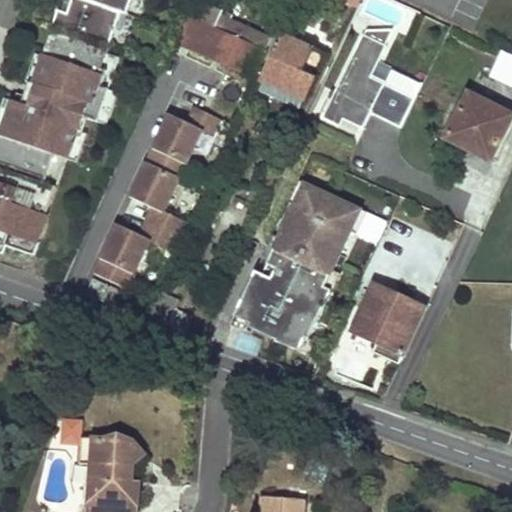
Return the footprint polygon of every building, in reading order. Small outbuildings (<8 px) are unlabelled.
[(132,0),(73,0),(68,16),(59,13),(43,58),(45,59),(35,87),(39,88),(34,101),(17,95),(2,139),(0,137),(0,244),(6,247),(10,235),(39,245),(58,189),(46,185),(55,157),(68,161),(83,119),(98,124),(109,91),(102,89),(108,73),(102,71),(121,14),(127,16),(132,0)] [(186,19),(175,43),(199,54),(252,76),(270,39),(230,21),(231,17),(207,6),(201,16),(193,13),(189,20),(186,19)] [(376,41),(386,46),(394,30),(381,31),(376,41)] [(381,31),(367,32),(364,37),(362,36),(322,120),(339,128),(343,121),(362,130),(371,112),(384,84),(372,78),(387,46),(386,46),(376,41),(381,31)] [(276,34),(256,80),(262,84),(263,82),(304,100),(324,55),(276,34)] [(175,43),(168,59),(181,64),(183,59),(194,64),(199,54),(175,43)] [(511,56),(503,52),(490,78),(511,87),(511,56)] [(414,98),(384,84),(371,112),(401,126),(414,98)] [(467,94),(445,139),(490,162),(511,117),(467,94)] [(218,120),(194,108),(186,125),(200,131),(211,137),(218,120)] [(186,125),(169,116),(130,198),(153,209),(162,212),(200,131),(186,125)] [(58,189),(68,161),(55,157),(46,185),(58,189)] [(256,185),(247,204),(257,208),(266,189),(256,185)] [(162,212),(153,209),(140,237),(147,241),(173,254),(187,224),(162,212)] [(94,274),(125,288),(147,241),(140,237),(117,226),(94,274)] [(376,354),(401,366),(427,308),(376,285),(354,333),(380,344),(376,354)] [(155,291),(143,318),(164,325),(169,321),(178,302),(155,291)] [(107,438),(79,436),(78,462),(90,464),(87,511),(134,511),(137,478),(129,477),(129,462),(144,452),(134,439),(123,438),(121,432),(112,432),(107,438)] [(301,511),(302,501),(259,498),(258,511),(301,511)]
